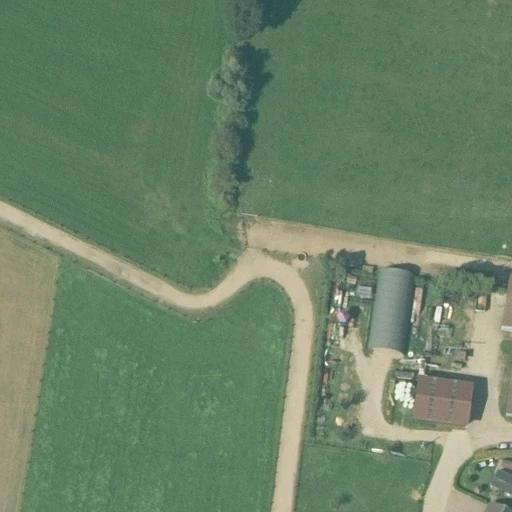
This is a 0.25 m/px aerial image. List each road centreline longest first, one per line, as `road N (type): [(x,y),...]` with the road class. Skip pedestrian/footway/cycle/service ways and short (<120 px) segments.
road 1 (unknown): [(0,205),(194,300),(219,303),(240,269),(278,262),(308,297)]
road 2 (unknown): [(308,297),(278,511)]
